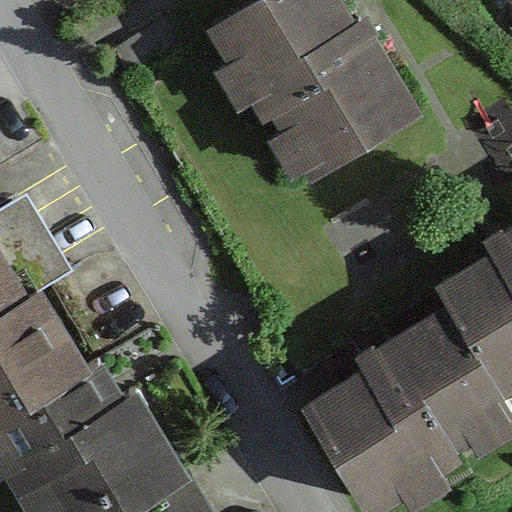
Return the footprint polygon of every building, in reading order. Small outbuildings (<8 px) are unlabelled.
[(445,104),(380,0),(277,0),(236,26),(329,176),(445,104)] [(0,417),(6,427),(119,362),(32,212),(0,229),(0,417)] [(453,291),(503,377),(511,371),(511,218),(496,228),(504,241),(444,275),(453,291)] [(511,411),(511,392),(503,377),(453,291),(365,342),(373,355),(315,389),(371,487),(475,426),(478,431),(511,411)] [(119,362),(6,427),(29,468),(43,460),(73,511),(94,511),(95,511),(94,511),(147,511),(218,471),(165,380),(153,387),(134,354),(119,362)]
